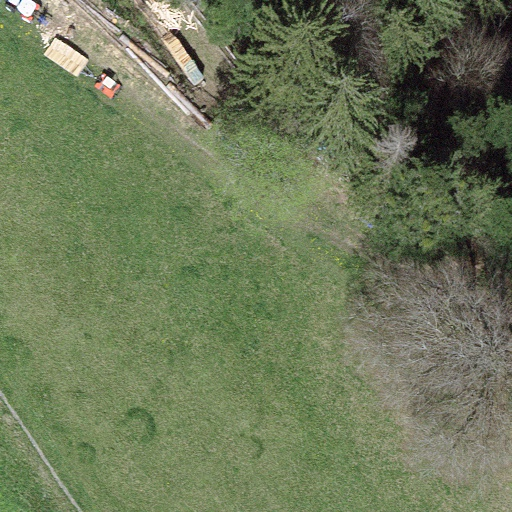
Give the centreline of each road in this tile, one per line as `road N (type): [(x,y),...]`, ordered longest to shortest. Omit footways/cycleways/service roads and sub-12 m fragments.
road 1 (track): [(0,6),(257,192),(394,278)]
road 2 (track): [(0,392),(80,511)]
road 3 (track): [(394,278),(511,353)]
